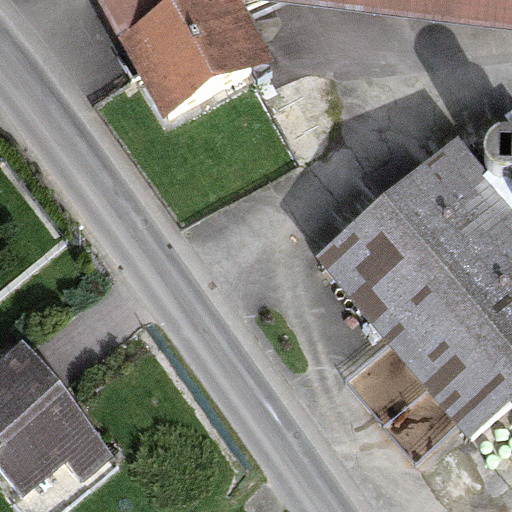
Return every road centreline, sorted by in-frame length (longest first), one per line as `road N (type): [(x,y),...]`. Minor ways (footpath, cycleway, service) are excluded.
road 1 (tertiary): [(324,511),(0,55)]
road 2 (unknown): [(161,279),(293,211),(395,111),(494,65)]
